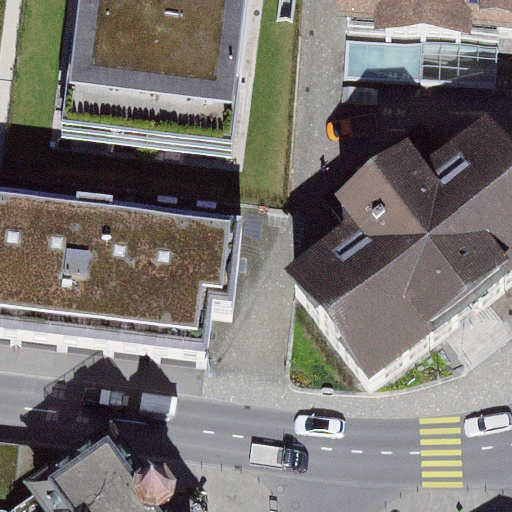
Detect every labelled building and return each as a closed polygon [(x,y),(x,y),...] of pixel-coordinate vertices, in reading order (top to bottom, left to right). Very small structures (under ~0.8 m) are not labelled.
[(258,0),(85,0),(71,143),(242,161),(258,0)] [(511,0),(349,0),(348,39),(511,44),(511,0)] [(348,261),(292,304),(367,402),(511,291),(511,170),(495,149),(417,209),(402,189),(334,242),(348,261)] [(239,245),(0,222),(0,365),(203,384),(204,339),(233,341),(239,245)] [(19,511),(137,511),(114,477),(23,469),(19,511)]
